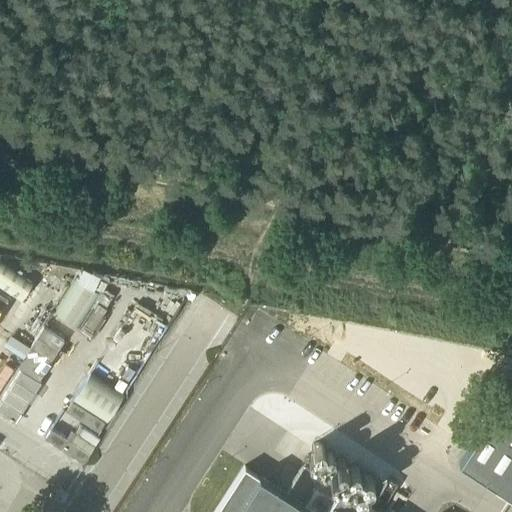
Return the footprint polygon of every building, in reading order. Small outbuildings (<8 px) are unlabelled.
[(0,286),(20,300),(33,282),(0,259),(0,286)] [(49,295),(59,301),(72,281),(62,274),(49,295)] [(76,325),(98,292),(78,279),(56,312),(76,325)] [(97,304),(79,330),(88,336),(106,310),(97,304)] [(38,380),(50,362),(65,339),(44,326),(30,348),(30,349),(24,358),(23,359),(19,366),(17,369),(20,371),(0,401),(0,411),(15,421),(40,381),(38,380)] [(124,394),(89,372),(73,399),(107,421),(124,394)] [(66,410),(100,433),(107,421),(73,399),(66,410)] [(511,430),(491,416),(459,464),(494,487),(511,498),(511,430)] [(78,425),(74,431),(95,445),(99,439),(78,425)] [(82,465),(89,455),(50,430),(43,440),(82,465)] [(379,511),(340,487),(324,511),(316,511),(244,466),(214,511),(379,511)]
